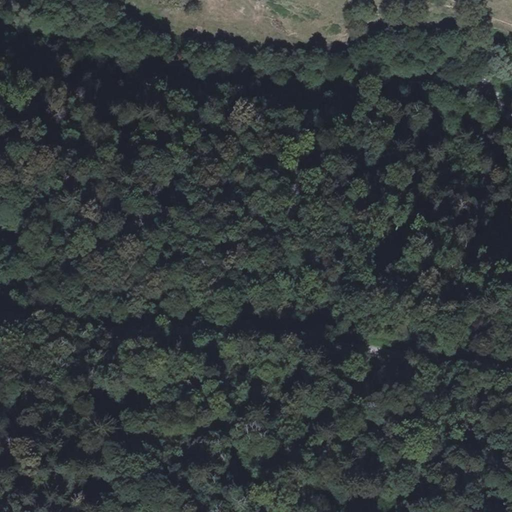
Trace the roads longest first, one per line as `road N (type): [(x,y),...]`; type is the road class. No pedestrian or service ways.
road 1 (residential): [(511,371),(221,322),(70,328),(0,321)]
road 2 (track): [(249,0),(295,43),(343,45),(419,28),(496,29),(511,39)]
